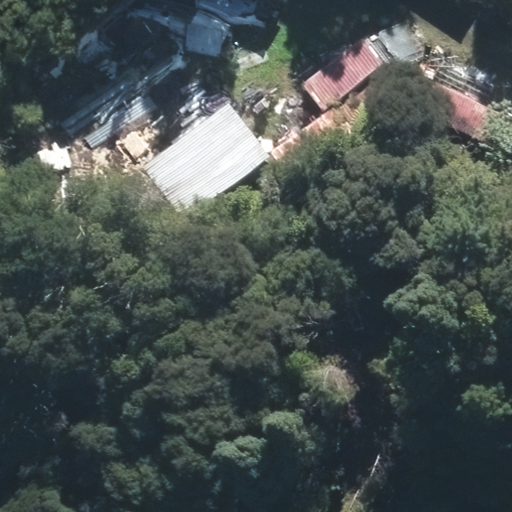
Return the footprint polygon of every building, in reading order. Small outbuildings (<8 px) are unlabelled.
[(218,0),(156,0),(163,31),(223,18),(218,0)] [(106,10),(31,73),(55,102),(130,38),(106,10)] [(306,82),(326,117),(378,86),(396,76),(376,41),(306,82)] [(146,61),(69,103),(86,134),(163,92),(146,61)] [(511,118),(433,78),(416,110),(496,151),(498,147),(511,120),(511,118)] [(326,117),(272,148),(291,181),(398,120),(378,86),(326,117)] [(511,120),(498,147),(511,153),(511,120)] [(268,170),(241,140),(181,194),(208,224),(268,170)]
